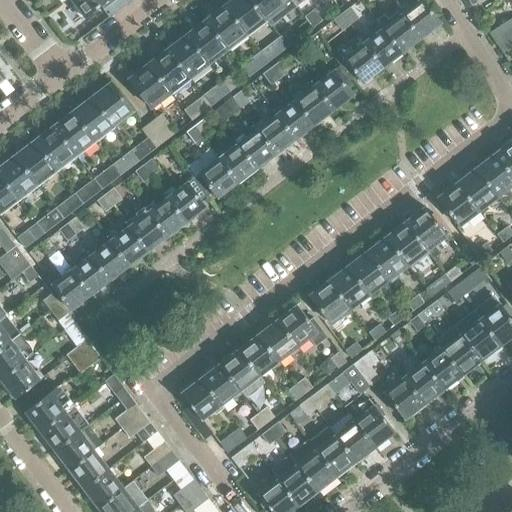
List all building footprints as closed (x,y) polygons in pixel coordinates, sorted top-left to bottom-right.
[(72,0),(85,16),(101,4),(104,8),(115,0),(72,0)] [(251,0),(230,0),(224,5),(248,35),(267,20),(251,0)] [(251,0),(267,20),(272,27),(297,7),(291,0),(251,0)] [(399,10),(402,14),(403,13),(422,37),(440,23),(422,0),(419,0),(409,8),(407,4),(399,10)] [(224,5),(205,20),(228,50),(248,35),(224,5)] [(351,7),(343,14),(351,25),(360,18),(351,7)] [(315,10),(305,18),(314,28),(323,21),(315,10)] [(384,14),(378,19),(403,52),(422,37),(403,13),(402,14),(390,23),(384,14)] [(351,25),(343,14),(335,20),(343,31),(351,25)] [(511,16),(489,32),(496,42),(511,31),(511,16)] [(361,40),(364,43),(365,42),(384,67),(403,52),(378,19),(365,29),(368,34),(361,40)] [(205,20),(186,34),(209,64),(228,50),(205,20)] [(291,29),(280,37),(288,48),(299,40),(291,29)] [(511,31),(496,42),(503,52),(511,45),(511,31)] [(186,34),(167,48),(190,79),(209,64),(186,34)] [(280,37),(261,52),(269,62),(288,48),(280,37)] [(335,60),(340,67),(342,66),(351,78),(357,74),(363,83),(384,67),(365,42),(364,43),(353,52),(350,49),(335,60)] [(291,53),(299,64),(308,57),(300,46),(291,53)] [(167,48),(149,63),(172,93),(190,79),(167,48)] [(269,62),(261,52),(242,66),(250,77),(269,62)] [(280,61),(272,67),(281,79),(289,72),(280,61)] [(172,93),(149,63),(127,79),(150,109),(172,93)] [(312,82),(316,86),(317,85),(335,110),(353,96),(344,84),(351,78),(342,66),(340,67),(323,80),(320,76),(312,82)] [(281,79),(272,67),(264,74),(272,85),(281,79)] [(234,72),(222,81),(231,92),(242,83),(234,72)] [(112,81),(91,97),(114,127),(135,112),(112,81)] [(222,81),(203,96),(211,107),(231,92),(222,81)] [(288,90),(296,101),(297,100),(315,125),(335,110),(317,85),(316,86),(306,93),(298,82),(297,83),(297,84),(290,90),(289,89),(288,90)] [(234,97),(242,108),(251,101),(242,90),(234,97)] [(211,107),(203,96),(185,110),(193,121),(211,107)] [(91,97),(73,111),(95,142),(114,127),(91,97)] [(274,112),(277,116),(278,115),(296,139),(315,125),(297,100),(296,101),(284,110),(281,106),(274,112)] [(215,111),(223,122),(235,113),(227,102),(215,111)] [(73,111),(53,126),(76,156),(95,142),(73,111)] [(163,113),(152,122),(166,141),(177,132),(163,113)] [(255,127),(258,130),(259,130),(277,154),(296,139),(278,115),(277,116),(265,125),(262,121),(255,127)] [(204,119),(196,126),(204,136),(213,130),(204,119)] [(149,138),(132,151),(140,161),(166,141),(152,122),(142,129),(149,138)] [(53,126),(35,140),(58,170),(76,156),(53,126)] [(204,136),(196,126),(188,132),(196,143),(204,136)] [(236,141),(239,145),(240,144),(258,168),(277,154),(259,130),(258,130),(246,139),(243,135),(236,141)] [(35,140),(15,155),(38,185),(58,170),(35,140)] [(511,142),(497,154),(511,173),(511,142)] [(216,156),(219,160),(221,159),(240,182),(258,168),(240,144),(239,145),(228,153),(224,150),(216,156)] [(132,151),(113,165),(121,175),(140,161),(132,151)] [(511,173),(497,154),(479,168),(500,196),(499,197),(504,204),(511,198),(511,173)] [(15,155),(0,166),(0,174),(19,200),(38,185),(15,155)] [(153,159),(144,166),(152,177),(161,170),(153,159)] [(221,159),(219,160),(208,169),(205,165),(198,170),(219,198),(240,182),(221,159)] [(113,165),(94,179),(102,190),(121,175),(113,165)] [(152,177),(144,166),(136,172),(144,183),(152,177)] [(479,168),(459,184),(480,211),(499,197),(500,196),(479,168)] [(0,214),(19,200),(0,174),(0,214)] [(94,179),(76,194),(83,204),(102,190),(94,179)] [(165,195),(169,199),(187,223),(206,208),(202,202),(208,197),(194,179),(175,194),(173,190),(165,195)] [(480,211),(459,184),(440,199),(461,226),(480,211)] [(115,188),(106,195),(114,206),(123,199),(115,188)] [(76,194),(56,209),(64,219),(83,204),(76,194)] [(114,206),(106,195),(98,201),(106,212),(114,206)] [(147,210),(150,214),(168,237),(187,223),(169,199),(157,208),(154,204),(147,210)] [(64,219),(56,209),(37,223),(45,233),(64,219)] [(406,223),(427,251),(428,251),(434,259),(441,253),(435,246),(447,237),(426,209),(414,218),(410,213),(403,218),(406,223)] [(128,224),(131,228),(149,252),(168,237),(150,214),(138,223),(135,219),(128,224)] [(77,217),(68,224),(77,235),(85,228),(77,217)] [(406,223),(388,237),(409,265),(427,251),(406,223)] [(77,235),(68,224),(60,230),(68,241),(77,235)] [(498,234),(504,242),(511,235),(511,229),(509,226),(498,234)] [(0,228),(0,242),(1,244),(10,237),(2,227),(0,228)] [(109,239),(111,242),(130,266),(149,252),(131,228),(119,237),(116,234),(109,239)] [(18,238),(26,248),(36,240),(29,230),(18,238)] [(388,237),(368,252),(389,281),(409,265),(388,237)] [(41,245),(49,255),(58,249),(50,238),(41,245)] [(460,248),(473,265),(493,250),(487,242),(477,250),(469,241),(460,248)] [(90,252),(93,256),(111,280),(130,266),(111,242),(100,250),(98,247),(90,252)] [(500,252),(508,263),(511,259),(511,251),(508,246),(500,252)] [(368,252),(349,266),(370,295),(389,281),(368,252)] [(15,262),(22,271),(31,265),(24,255),(15,262)] [(71,267),(73,270),(92,295),(111,280),(93,256),(81,265),(78,261),(71,267)] [(31,265),(22,271),(30,282),(39,276),(31,265)] [(457,265),(445,275),(451,282),(463,273),(457,265)] [(349,266),(330,281),(351,310),(370,295),(349,266)] [(92,295),(73,270),(62,279),(59,275),(51,281),(73,309),(92,295)] [(451,282),(445,275),(427,288),(433,296),(451,282)] [(464,279),(455,286),(463,297),(472,290),(464,279)] [(351,310),(330,281),(310,295),(332,324),(351,310)] [(463,297),(455,286),(448,292),(456,302),(463,297)] [(44,300),(51,309),(60,302),(53,293),(44,300)] [(408,303),(413,311),(425,302),(419,294),(408,303)] [(480,317),(479,318),(500,346),(511,337),(511,321),(498,303),(499,302),(494,295),(474,310),(480,317)] [(429,306),(437,317),(445,310),(437,300),(429,306)] [(60,302),(51,309),(60,320),(68,314),(60,302)] [(297,305),(278,320),(298,347),(309,338),(316,347),(328,338),(313,318),(309,321),(297,305)] [(389,318),(394,325),(406,317),(400,309),(389,318)] [(410,321),(418,332),(426,325),(418,315),(410,321)] [(479,318),(461,332),(482,360),(500,347),(479,318)] [(278,320),(258,335),(278,362),(298,347),(278,320)] [(0,347),(20,333),(14,325),(6,331),(0,323),(0,347)] [(369,332),(375,340),(386,331),(380,324),(369,332)] [(436,340),(441,347),(463,375),(482,360),(461,332),(455,325),(436,340)] [(391,335),(399,346),(408,340),(399,329),(391,335)] [(0,347),(0,379),(27,359),(22,352),(25,350),(30,346),(20,333),(0,347)] [(258,335),(239,349),(260,376),(261,375),(278,362),(258,335)] [(66,355),(73,364),(94,348),(87,339),(66,355)] [(346,350),(352,358),(363,349),(357,342),(346,350)] [(441,347),(422,362),(444,390),(463,375),(441,347)] [(94,348),(73,364),(81,374),(101,358),(94,348)] [(239,349),(220,364),(241,391),(241,390),(247,397),(266,382),(261,375),(260,376),(239,349)] [(371,350),(353,364),(370,387),(381,379),(372,367),(380,361),(371,350)] [(331,358),(339,368),(348,362),(340,351),(331,358)] [(27,359),(0,379),(15,399),(42,379),(27,359)] [(422,362),(403,377),(424,405),(444,390),(422,362)] [(220,364),(202,378),(222,405),(241,391),(220,364)] [(370,387),(353,364),(343,372),(361,394),(370,387)] [(105,380),(120,399),(128,393),(124,387),(113,374),(105,380)] [(306,377),(296,385),(303,395),(313,387),(306,377)] [(424,405),(403,377),(383,392),(405,420),(424,405)] [(222,405),(202,378),(182,393),(202,420),(222,405)] [(328,384),(307,400),(315,410),(336,394),(328,384)] [(25,412),(39,431),(74,404),(60,385),(25,412)] [(303,395),(296,385),(289,390),(296,400),(303,395)] [(114,419),(122,429),(143,412),(135,403),(128,393),(120,399),(127,409),(114,419)] [(315,410),(307,400),(300,405),(308,416),(315,410)] [(39,431),(54,450),(89,423),(74,404),(39,431)] [(373,406),(354,420),(374,447),(394,432),(373,406)] [(267,407),(258,413),(267,424),(276,417),(267,407)] [(137,432),(144,442),(157,431),(143,412),(122,429),(129,438),(137,432)] [(267,424),(258,413),(250,420),(258,430),(267,424)] [(354,420),(336,434),(335,435),(355,462),(374,447),(354,420)] [(279,421),(270,428),(278,439),(287,432),(279,421)] [(54,450),(68,470),(95,449),(103,443),(89,423),(54,450)] [(310,439),(309,440),(336,476),(355,462),(335,435),(336,434),(330,425),(311,440),(310,439)] [(220,443),(227,453),(247,438),(240,428),(220,443)] [(278,439),(270,428),(262,434),(270,445),(278,439)] [(144,458),(151,467),(172,451),(157,431),(144,442),(151,452),(144,458)] [(309,440),(290,455),(318,491),(336,476),(309,440)] [(231,458),(239,468),(258,453),(250,443),(231,458)] [(68,470),(83,488),(110,468),(95,449),(68,470)] [(166,470),(173,480),(186,470),(172,451),(151,467),(158,476),(166,470)] [(279,478),(278,478),(298,505),(318,491),(290,455),(272,469),(279,478)] [(83,488),(97,508),(125,487),(110,468),(83,488)] [(173,495),(180,505),(201,489),(186,470),(173,480),(180,490),(173,495)] [(289,511),(298,505),(278,478),(268,486),(263,479),(253,487),(271,511),(289,511)] [(97,508),(100,511),(131,511),(139,506),(125,487),(97,508)] [(191,511),(199,506),(202,511),(209,511),(215,508),(201,489),(180,505),(185,511),(191,511)]
